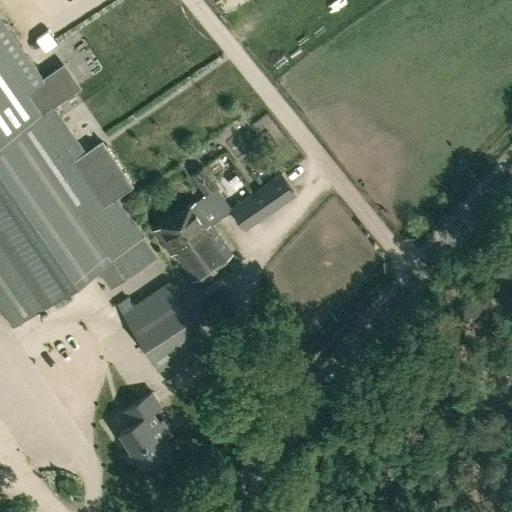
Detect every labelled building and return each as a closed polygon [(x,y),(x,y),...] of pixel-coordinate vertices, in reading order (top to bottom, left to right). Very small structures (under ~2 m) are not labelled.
[(107,144),(106,145),(102,138),(85,150),(38,83),(27,90),(0,50),(0,302),(15,324),(97,267),(111,286),(157,254),(116,196),(135,184),(107,144)] [(204,193),(217,185),(204,165),(191,173),(204,193)] [(253,218),(292,191),(280,173),(240,200),(253,218)] [(193,280),(233,253),(210,221),(230,207),(216,186),(196,200),(154,228),(171,254),(174,252),(193,280)] [(294,266),(301,297),(335,290),(328,259),(294,266)] [(166,376),(213,345),(170,280),(124,311),(166,376)] [(142,463),(170,444),(164,435),(167,433),(152,410),(161,404),(152,390),(121,410),(129,423),(119,430),(142,463)]
